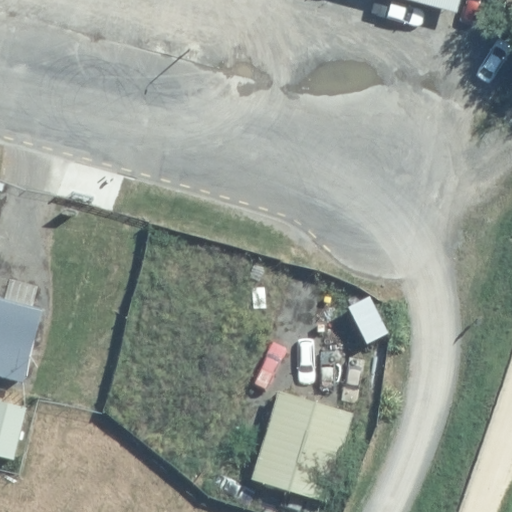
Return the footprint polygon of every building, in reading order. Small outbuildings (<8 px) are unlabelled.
[(429,0),(469,11),(471,0),(429,0)] [(1,297),(0,296),(0,378),(27,386),(48,310),(39,307),(45,284),(7,274),(1,297)] [(374,293),(352,306),(376,349),(399,336),(374,293)] [(337,501),(362,412),(284,391),(260,480),(337,501)] [(33,407),(0,399),(0,457),(21,462),(33,407)]
